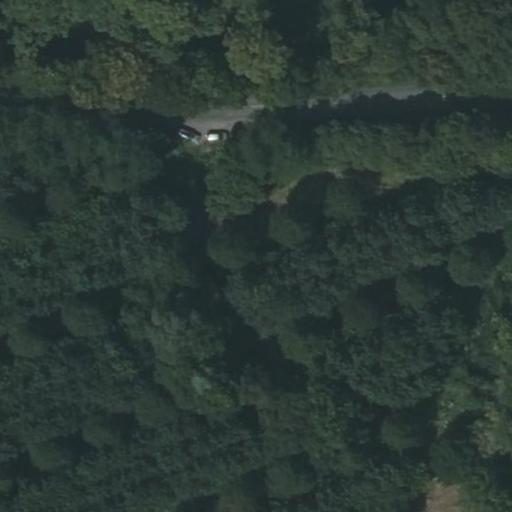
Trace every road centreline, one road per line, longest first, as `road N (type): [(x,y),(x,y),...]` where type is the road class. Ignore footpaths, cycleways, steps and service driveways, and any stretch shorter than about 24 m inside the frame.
road 1 (track): [(189,106),(189,175),(203,248),(267,362),(297,382),(424,419),(511,484)]
road 2 (tertiary): [(511,96),(189,106),(0,86)]
